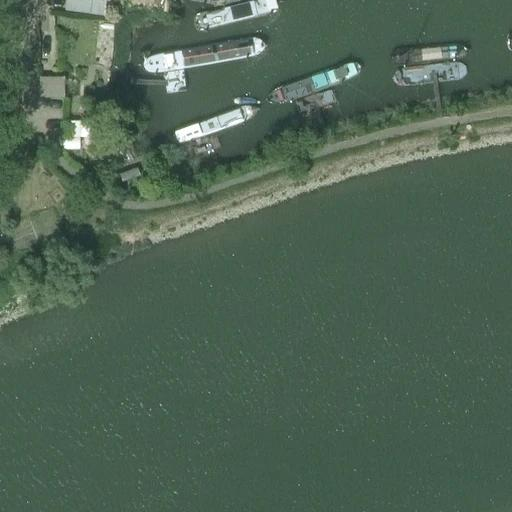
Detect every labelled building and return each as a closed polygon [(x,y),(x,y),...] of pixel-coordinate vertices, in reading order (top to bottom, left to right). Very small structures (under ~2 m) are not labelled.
[(278,10),(277,3),(276,0),(275,0),(250,0),(202,13),(194,16),(193,21),(194,27),(197,31),(205,31),(272,13),(278,10)] [(483,37),(477,36),(386,47),(373,54),(374,58),(377,61),(388,64),(475,55),(484,53),(489,50),(490,46),(490,42),(488,39),(483,37)] [(261,41),(256,41),(156,57),(150,61),(147,67),(149,75),(159,76),(260,60),(268,54),(270,47),(265,42),(261,41)] [(357,60),(355,61),(333,64),(280,84),(268,94),(266,98),(269,101),(280,103),(288,100),(352,75),(360,71),(362,68),(361,63),(360,61),(357,60)] [(254,100),(247,100),(177,125),(173,128),(172,134),(173,141),(178,144),(252,119),(257,113),(263,105),(262,102),(254,100)]
